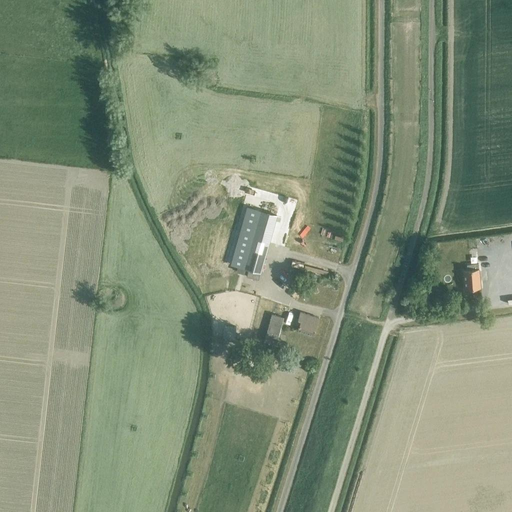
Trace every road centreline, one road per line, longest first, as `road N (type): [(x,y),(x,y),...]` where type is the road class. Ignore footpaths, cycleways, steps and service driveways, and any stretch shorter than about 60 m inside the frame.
road 1 (unclassified): [(281,511),(379,188),(384,0)]
road 2 (track): [(387,324),(425,198),(432,0)]
road 3 (unclassified): [(333,511),(387,324)]
